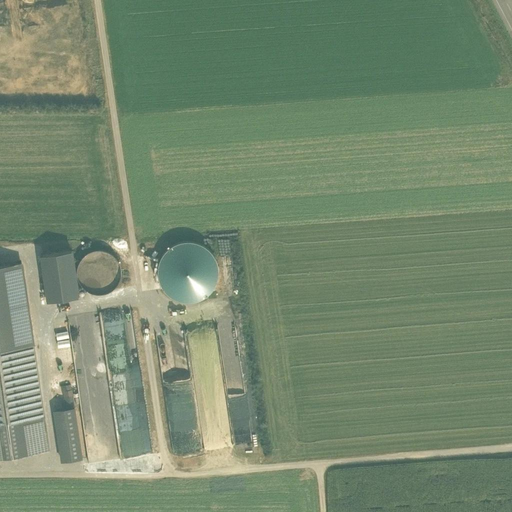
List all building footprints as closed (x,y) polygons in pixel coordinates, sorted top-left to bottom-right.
[(173,247),(166,253),(161,260),(159,268),(158,277),(161,285),(165,292),(171,298),(179,302),(188,304),(196,303),(204,299),(211,294),(216,287),(219,279),(219,270),(217,262),(212,254),(206,248),(198,245),(190,243),(181,244),(173,247)] [(84,288),(92,292),(100,294),(108,292),(115,287),(119,279),(120,271),(118,263),(113,256),(106,252),(98,251),(90,253),(83,258),(79,265),(77,273),(79,281),(84,288)] [(73,253),(40,258),(47,304),(79,299),(73,253)] [(23,265),(0,268),(0,422),(44,416),(23,265)] [(63,405),(74,404),(72,383),(62,384),(63,405)] [(75,407),(54,411),(61,463),(83,460),(75,407)] [(0,458),(49,452),(44,416),(0,422),(0,458)]
